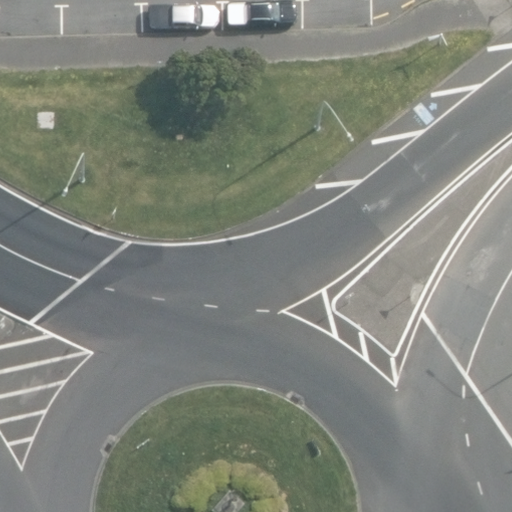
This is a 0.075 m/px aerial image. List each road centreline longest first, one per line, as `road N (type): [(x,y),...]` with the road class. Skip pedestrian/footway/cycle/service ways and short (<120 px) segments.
road 1 (secondary): [(222,337),(511,94)]
road 2 (trunk): [(53,511),(59,461),(94,397),(152,354),(187,342)]
road 3 (secondary): [(511,267),(394,460)]
road 4 (trunk): [(222,337),(258,340),(320,364),(368,409),(394,460)]
road 5 (trunk): [(0,240),(187,342)]
